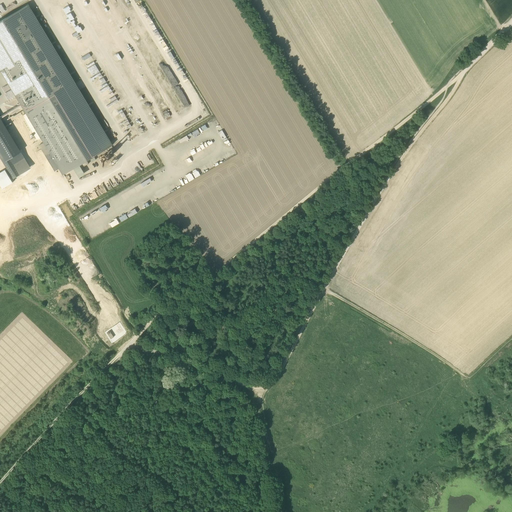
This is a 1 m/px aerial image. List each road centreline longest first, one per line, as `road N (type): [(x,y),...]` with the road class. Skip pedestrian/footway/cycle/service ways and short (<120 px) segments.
road 1 (track): [(462,73),(386,180),(271,384),(244,384),(186,349),(136,346)]
road 2 (track): [(136,338),(447,86)]
road 3 (track): [(125,349),(0,483)]
road 4 (track): [(461,373),(321,288)]
road 5 (unknown): [(73,0),(152,135)]
road 6 (unknown): [(120,0),(188,115)]
